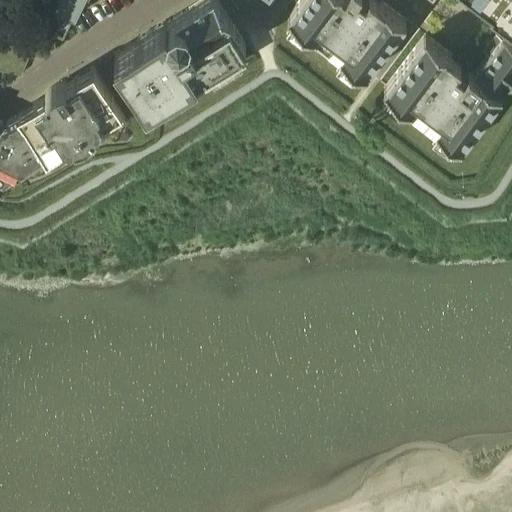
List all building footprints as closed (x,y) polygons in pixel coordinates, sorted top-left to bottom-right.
[(56,8),(47,27),(63,35),(69,24),(72,17),(75,11),(76,10),(90,0),(49,0),(47,4),(56,8)] [(511,0),(203,0),(166,23),(165,22),(119,50),(141,86),(278,7),(458,147),(500,95),(497,92),(511,74),(511,0)] [(0,68),(21,74),(30,52),(33,45),(0,37),(0,68)] [(125,116),(109,89),(94,65),(74,78),(76,82),(69,86),(97,130),(107,124),(108,127),(125,116)] [(97,130),(69,86),(66,81),(63,81),(60,82),(57,83),(54,85),(52,87),(49,89),(47,91),(45,93),(47,96),(75,144),(78,143),(81,143),(83,142),(86,140),(89,139),(91,137),(93,135),(95,132),(97,130)] [(75,144),(47,96),(40,101),(39,99),(18,112),(19,113),(49,163),(67,152),(65,149),(75,144)] [(49,163),(19,113),(12,118),(18,182),(49,163)] [(0,172),(18,182),(12,118),(7,121),(6,124),(4,123),(0,129),(0,172)]
